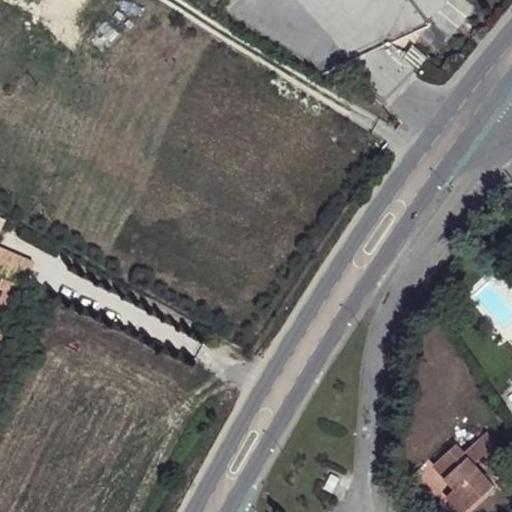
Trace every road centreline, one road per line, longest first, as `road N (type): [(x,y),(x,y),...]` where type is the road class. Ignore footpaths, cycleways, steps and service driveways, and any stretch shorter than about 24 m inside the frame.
road 1 (secondary): [(511,32),(370,219),(191,511)]
road 2 (secondary): [(230,511),(362,286),(511,84)]
road 3 (residential): [(360,510),(388,308),(511,135)]
